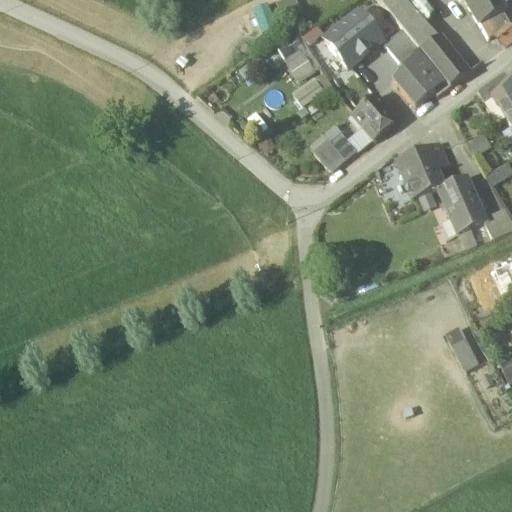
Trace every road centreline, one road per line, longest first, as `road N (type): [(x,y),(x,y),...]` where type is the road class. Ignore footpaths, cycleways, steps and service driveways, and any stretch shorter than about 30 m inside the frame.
road 1 (residential): [(302,210),(142,72),(0,7)]
road 2 (unclassified): [(315,511),(328,441),(302,210)]
road 3 (residential): [(511,64),(302,210)]
